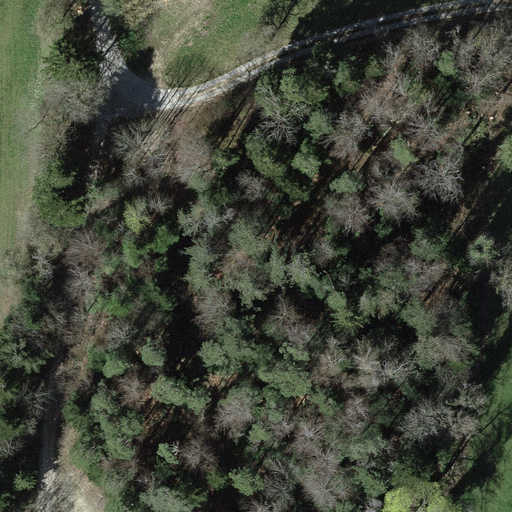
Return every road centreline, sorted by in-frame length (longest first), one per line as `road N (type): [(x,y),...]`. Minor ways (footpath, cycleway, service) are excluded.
road 1 (track): [(36,511),(107,71),(92,0)]
road 2 (track): [(107,71),(162,99),(213,88),(348,31),(511,2)]
